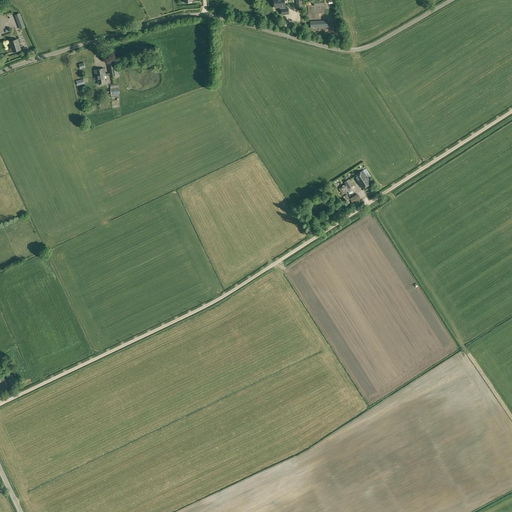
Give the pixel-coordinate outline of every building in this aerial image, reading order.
[(16,18),(16,19),(20,29),(21,29),(25,27),(21,16),(16,18)] [(310,29),(328,28),(328,20),(310,21),(310,29)] [(13,52),(21,49),(18,39),(10,42),(12,48),(11,49),(12,52),(13,52)] [(108,62),(109,69),(110,77),(116,76),(114,61),(108,62)] [(104,76),(106,76),(104,68),(94,70),(95,78),(97,77),(98,84),(106,83),(104,76)] [(363,171),(354,176),(360,185),(363,189),(370,184),(368,181),(369,180),(363,171)] [(344,182),(345,184),(339,189),(343,195),(350,191),(348,189),(353,186),(349,179),(344,182)] [(361,199),(359,196),(357,194),(350,199),(352,201),(353,204),(361,199)] [(16,385),(12,375),(7,378),(11,387),(16,385)]
